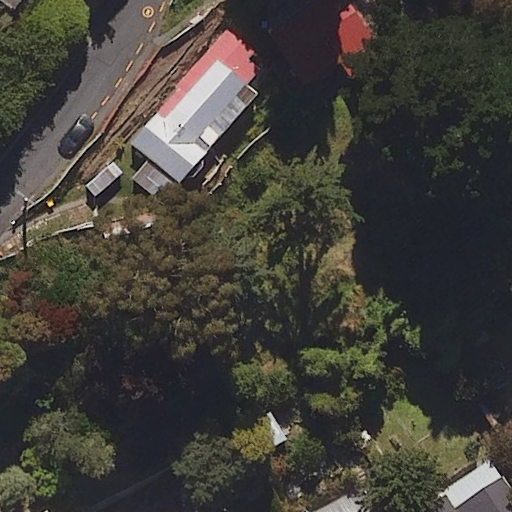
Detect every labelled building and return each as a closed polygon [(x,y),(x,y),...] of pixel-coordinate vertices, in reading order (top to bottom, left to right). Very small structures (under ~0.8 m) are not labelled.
[(18,0),(0,0),(0,4),(10,12),(18,0)] [(347,0),(311,0),(266,30),(303,84),(338,61),(353,83),(387,60),(347,0)] [(254,51),(226,27),(129,140),(167,172),(157,184),(169,194),(256,93),(245,84),(260,67),(249,57),(254,51)] [(491,336),(478,319),(458,335),(471,351),(491,336)] [(270,408),(243,423),(259,451),(285,437),(270,408)] [(511,511),(511,494),(488,458),(407,511),(511,511)] [(380,511),(363,478),(296,511),(380,511)]
